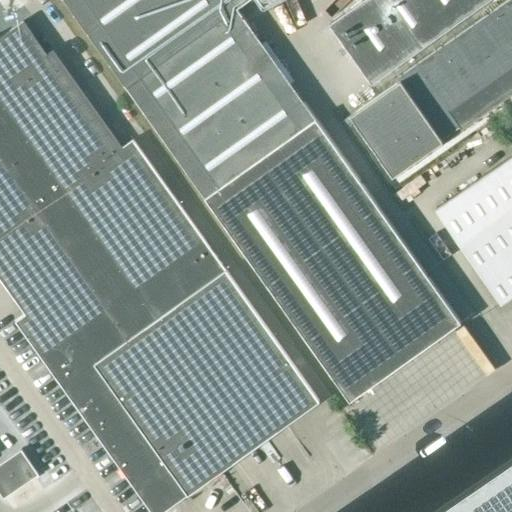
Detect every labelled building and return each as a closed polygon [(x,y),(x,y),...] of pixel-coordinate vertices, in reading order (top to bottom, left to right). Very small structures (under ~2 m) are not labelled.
[(62,0),(350,401),(461,322),(236,8),(247,0),(362,0),(330,23),(373,85),(394,70),(493,0),(62,0)] [(462,128),(511,93),(511,0),(508,0),(399,78),(400,80),(350,114),(393,175),(443,140),(442,138),(460,125),(462,128)] [(149,511),(162,511),(318,401),(131,139),(115,151),(23,22),(0,37),(0,267),(30,309),(13,321),(149,511)] [(511,155),(435,208),(500,303),(511,295),(511,155)] [(0,496),(0,497),(35,474),(18,450),(0,462),(0,496)] [(511,511),(511,457),(432,511),(511,511)]
